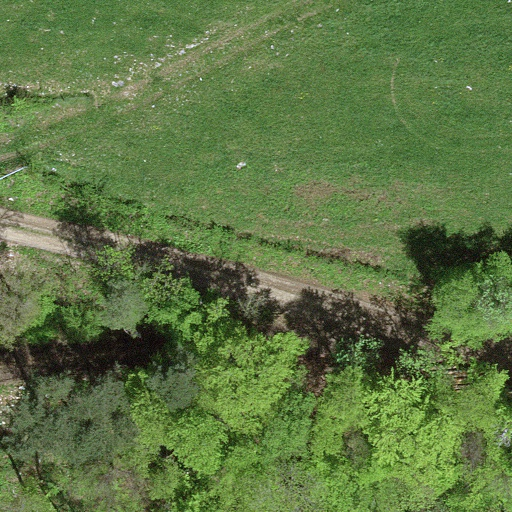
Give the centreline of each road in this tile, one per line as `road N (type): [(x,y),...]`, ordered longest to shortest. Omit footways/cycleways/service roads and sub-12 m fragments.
road 1 (track): [(0,224),(511,357)]
road 2 (track): [(457,344),(230,339),(0,360)]
road 3 (track): [(0,154),(343,0)]
